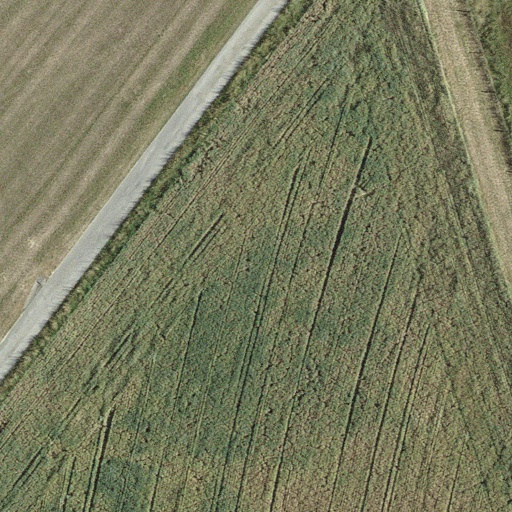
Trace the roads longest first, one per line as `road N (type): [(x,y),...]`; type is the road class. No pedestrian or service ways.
road 1 (track): [(0,361),(274,0)]
road 2 (track): [(434,0),(511,237)]
